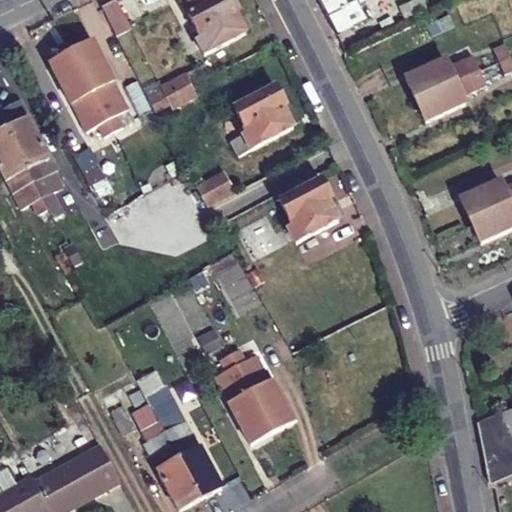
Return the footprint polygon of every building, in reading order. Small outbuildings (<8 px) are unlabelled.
[(102,8),(117,36),(132,28),(117,0),(102,8)] [(179,0),(200,42),(198,43),(206,58),(246,38),(236,17),(240,15),(232,0),(179,0)] [(343,0),(315,0),(337,39),(365,23),(354,4),(347,7),(343,0)] [(385,0),(401,36),(412,30),(397,0),(385,0)] [(74,57),(112,129),(117,126),(115,121),(123,117),(109,89),(116,85),(97,46),(74,57)] [(498,66),(509,61),(503,48),(492,53),(498,66)] [(112,129),(74,57),(51,68),(72,109),(81,105),(95,132),(104,127),(106,132),(112,129)] [(416,104),(480,74),(473,58),(448,71),(444,63),(405,81),(416,104)] [(511,74),(511,67),(509,61),(498,66),(504,78),(511,74)] [(480,74),(416,104),(426,125),(465,107),(462,100),(486,89),(480,74)] [(154,107),(193,87),(187,76),(162,88),(166,94),(151,101),(154,107)] [(154,107),(158,115),(172,107),(174,111),(199,98),(193,87),(154,107)] [(273,92),(234,112),(246,136),(242,139),(249,152),(290,131),(281,112),(283,111),(273,92)] [(10,133),(8,134),(46,207),(52,203),(49,199),(65,190),(58,175),(60,174),(53,160),(51,161),(31,125),(33,124),(22,104),(0,116),(10,133)] [(46,207),(8,134),(0,138),(0,168),(9,185),(15,182),(30,208),(38,204),(41,209),(46,207)] [(198,189),(207,207),(234,192),(225,175),(198,189)] [(323,184),(283,205),(295,228),(289,231),(297,246),(339,224),(329,205),(333,203),(323,184)] [(473,225),(511,206),(511,189),(504,193),(500,185),(463,202),(473,225)] [(511,206),(473,225),(483,246),(511,232),(511,206)] [(0,239),(9,256),(17,252),(0,219),(0,239)] [(241,373),(275,437),(295,426),(259,362),(241,373)] [(255,448),(275,437),(241,373),(219,385),(255,448)] [(511,413),(483,425),(478,427),(490,489),(511,479),(511,413)] [(166,441),(200,506),(221,493),(185,430),(166,441)] [(178,511),(188,511),(200,506),(166,441),(144,453),(178,511)] [(48,511),(69,511),(119,486),(100,449),(34,485),(48,511)] [(48,511),(34,485),(31,479),(0,495),(0,511),(48,511)]
